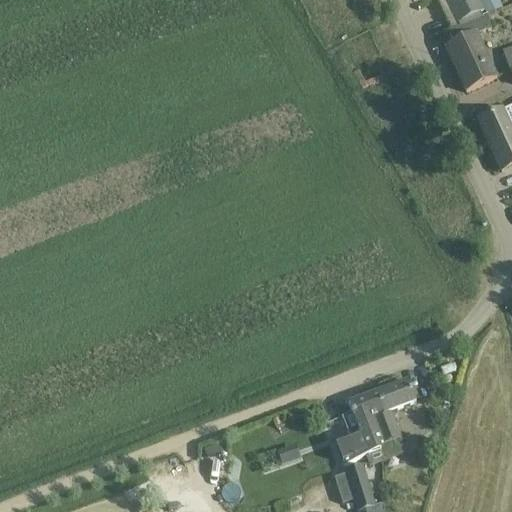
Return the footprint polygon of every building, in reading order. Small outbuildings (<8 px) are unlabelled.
[(442,0),(456,27),(485,13),(478,0),(442,0)] [(498,0),(495,0),(482,6),(487,17),(503,10),(498,0)] [(466,95),(497,81),(476,37),(487,32),(481,20),(448,34),(454,47),(445,52),(466,95)] [(511,169),(511,134),(511,132),(511,131),(511,109),(503,114),(502,113),(478,124),(501,174),(511,169)] [(376,456),(379,455),(384,466),(407,457),(401,441),(404,440),(398,424),(394,426),(390,415),(415,405),(407,384),(372,398),(374,402),(377,409),(375,416),(377,424),(367,428),(376,456)] [(375,416),(377,409),(374,402),(372,398),(348,407),(361,440),(337,449),(343,465),(367,456),(368,459),(376,456),(367,428),(377,424),(375,416)] [(217,449),(202,453),(204,461),(219,457),(217,449)] [(345,474),(357,511),(371,511),(375,511),(362,468),(345,474)]
